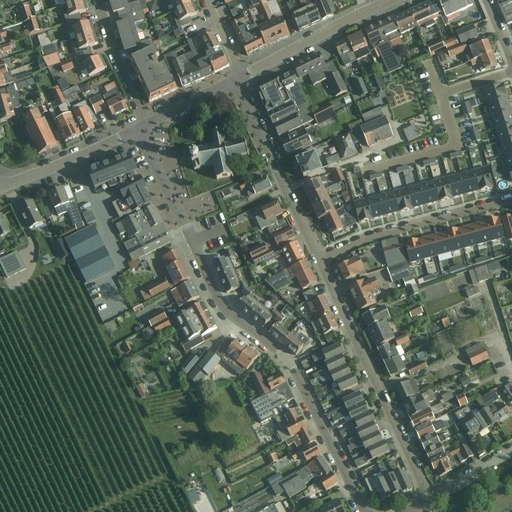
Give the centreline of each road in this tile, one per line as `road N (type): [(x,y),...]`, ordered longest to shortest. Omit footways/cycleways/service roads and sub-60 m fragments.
road 1 (residential): [(371,511),(290,363),(223,311),(136,130)]
road 2 (residential): [(428,501),(318,258)]
road 3 (residential): [(511,199),(318,258)]
road 4 (residential): [(318,258),(236,78)]
road 5 (tertiary): [(236,78),(390,0)]
road 6 (tertiary): [(0,186),(136,130)]
road 7 (residential): [(147,124),(97,0)]
